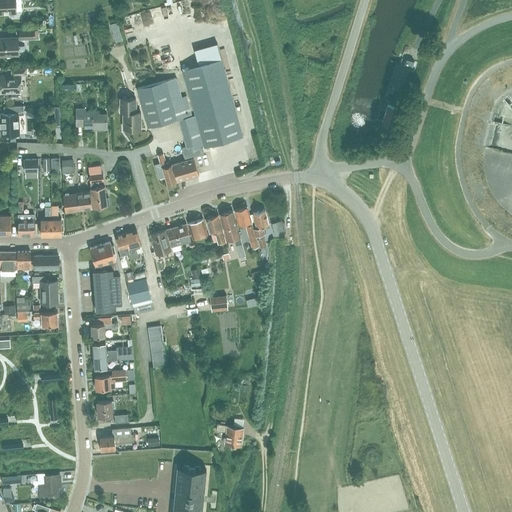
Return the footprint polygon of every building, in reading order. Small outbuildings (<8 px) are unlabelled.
[(16,0),(0,0),(0,14),(17,13),(16,0)] [(146,4),(126,9),(127,14),(118,17),(120,26),(150,18),(146,4)] [(116,41),(122,39),(118,22),(112,24),(116,41)] [(34,30),(19,30),(20,38),(35,37),(34,30)] [(123,34),(125,43),(132,41),(130,33),(123,34)] [(18,37),(0,38),(0,54),(18,53),(18,37)] [(176,77),(137,87),(148,126),(177,118),(179,119),(186,146),(182,147),(185,160),(167,165),(163,152),(158,154),(161,162),(154,164),(158,178),(165,176),(167,184),(199,174),(194,157),(195,155),(204,152),(202,146),(243,135),(218,43),(195,49),(199,64),(183,68),(191,97),(196,114),(192,115),(189,104),(184,106),(176,77)] [(406,58),(404,65),(412,68),(414,61),(406,58)] [(42,75),(51,75),(51,64),(41,64),(42,75)] [(12,74),(0,74),(0,83),(0,92),(21,91),(21,75),(27,74),(27,67),(12,68),(12,74)] [(121,106),(124,106),(124,128),(141,128),(141,111),(136,111),(136,98),(121,98),(121,106)] [(400,115),(403,108),(388,103),(382,121),(393,125),(395,121),(397,114),(400,115)] [(4,113),(1,113),(2,135),(19,134),(18,114),(24,114),(24,105),(4,106),(4,113)] [(29,107),(27,112),(34,116),(37,111),(29,107)] [(76,125),(85,125),(85,126),(99,126),(99,129),(108,129),(108,113),(99,113),(99,110),(85,110),(85,108),(76,108),(76,125)] [(52,170),(60,169),(59,157),(51,158),(52,170)] [(38,158),(24,158),(25,170),(39,170),(38,158)] [(63,172),(72,171),(72,159),(62,160),(63,172)] [(120,163),(118,172),(126,174),(128,166),(120,163)] [(97,181),(104,180),(103,173),(102,173),(101,165),(89,167),(91,187),(90,187),(91,190),(92,207),(107,205),(107,204),(110,204),(109,197),(106,197),(105,186),(98,187),(97,181)] [(92,207),(91,190),(63,194),(66,211),(92,207)] [(245,222),(249,237),(256,236),(247,206),(235,209),(239,224),(245,222)] [(255,220),(257,227),(254,228),(256,235),(265,233),(263,226),(270,224),(265,209),(253,212),(255,220)] [(233,210),(220,213),(228,240),(234,238),(239,257),(245,255),(242,243),(233,210)] [(11,214),(0,214),(0,234),(12,234),(11,214)] [(18,215),(19,235),(35,235),(35,214),(18,215)] [(215,231),(219,243),(226,241),(218,214),(206,218),(210,233),(215,231)] [(53,234),(52,218),(41,218),(41,235),(53,234)] [(61,218),(52,218),(53,234),(62,234),(61,218)] [(203,218),(188,222),(193,238),(208,234),(203,218)] [(186,223),(167,228),(171,244),(173,250),(181,248),(179,241),(191,238),(186,223)] [(137,229),(125,232),(130,251),(129,251),(131,258),(139,256),(136,246),(141,245),(137,229)] [(155,245),(154,246),(156,254),(171,250),(165,229),(151,233),(155,245)] [(130,251),(125,232),(116,235),(121,253),(122,255),(120,256),(123,266),(127,265),(124,252),(129,251),(130,251)] [(259,239),(261,246),(267,245),(265,237),(259,239)] [(110,241),(90,247),(96,265),(99,264),(101,268),(97,269),(93,269),(96,310),(116,308),(116,303),(122,302),(120,272),(114,273),(114,260),(116,259),(114,253),(117,253),(114,244),(112,245),(110,241)] [(0,267),(18,268),(18,251),(0,250),(0,267)] [(32,267),(31,255),(30,250),(18,251),(18,268),(18,269),(22,269),(22,270),(31,270),(31,267),(32,267)] [(59,268),(59,254),(34,255),(34,268),(59,268)] [(199,269),(192,271),(194,278),(201,276),(199,269)] [(135,274),(133,275),(136,275),(137,279),(146,277),(147,280),(148,280),(145,271),(134,273),(135,274)] [(133,275),(132,272),(124,274),(125,277),(126,277),(127,282),(137,279),(136,275),(133,275)] [(41,288),(41,303),(58,302),(58,288),(57,280),(45,280),(45,275),(32,275),(32,282),(40,282),(41,288)] [(153,300),(148,280),(147,280),(146,277),(137,279),(127,282),(133,306),(140,304),(146,302),(153,300)] [(203,277),(191,279),(192,286),(204,284),(203,277)] [(164,283),(165,293),(182,291),(181,281),(164,283)] [(211,296),(212,306),(227,305),(226,294),(211,296)] [(155,308),(153,300),(146,302),(148,310),(155,308)] [(18,311),(29,310),(29,301),(17,302),(18,311)] [(148,310),(146,302),(140,304),(142,312),(148,310)] [(142,312),(140,304),(133,306),(135,314),(142,312)] [(34,317),(42,317),(43,325),(58,324),(57,310),(34,312),(34,317)] [(122,323),(130,323),(130,315),(122,315),(122,323)] [(112,322),(111,322),(111,316),(92,318),(93,324),(91,324),(92,337),(105,336),(104,327),(111,327),(112,329),(117,329),(116,322),(112,323),(112,322)] [(192,333),(189,321),(182,322),(185,334),(192,333)] [(148,326),(149,333),(162,332),(161,325),(148,326)] [(163,338),(162,332),(149,333),(150,340),(163,338)] [(0,339),(0,347),(11,346),(10,338),(0,339)] [(164,344),(163,338),(150,340),(151,346),(164,344)] [(93,344),(94,356),(117,354),(124,354),(133,353),(132,345),(128,346),(117,347),(117,349),(111,349),(106,350),(106,343),(93,344)] [(165,351),(164,344),(151,346),(152,353),(165,351)] [(166,357),(165,351),(152,353),(153,359),(166,357)] [(112,360),(117,359),(117,354),(94,356),(95,368),(108,367),(107,360),(112,360)] [(167,364),(166,357),(153,359),(154,366),(167,364)] [(126,379),(126,373),(125,368),(111,369),(112,374),(95,376),(96,389),(115,387),(114,380),(126,379)] [(174,398),(183,398),(182,387),(173,388),(174,398)] [(112,400),(97,401),(98,416),(113,414),(112,400)] [(115,422),(128,421),(127,413),(115,414),(115,422)] [(217,423),(216,430),(226,431),(226,433),(224,443),(242,445),(244,426),(217,423)] [(113,435),(100,436),(101,449),(116,448),(115,441),(119,441),(119,442),(134,441),(134,433),(131,433),(131,427),(113,428),(113,435)] [(159,437),(148,438),(149,445),(159,444),(159,437)] [(178,466),(175,494),(204,496),(206,469),(178,466)] [(22,474),(2,476),(3,483),(23,481),(22,474)] [(45,482),(39,483),(40,495),(42,495),(59,494),(58,481),(61,480),(60,474),(45,475),(45,482)] [(202,511),(203,502),(175,499),(173,511),(202,511)] [(47,511),(50,507),(37,502),(37,504),(35,503),(33,508),(35,509),(38,510),(37,511),(47,511)]
